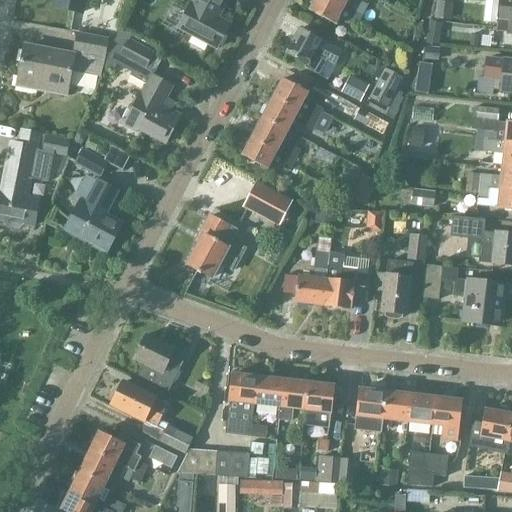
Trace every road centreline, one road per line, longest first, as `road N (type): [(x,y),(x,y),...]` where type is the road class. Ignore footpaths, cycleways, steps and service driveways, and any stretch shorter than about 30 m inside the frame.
road 1 (residential): [(511,373),(281,348),(124,289)]
road 2 (residential): [(124,289),(272,0)]
road 3 (residential): [(11,511),(124,289)]
